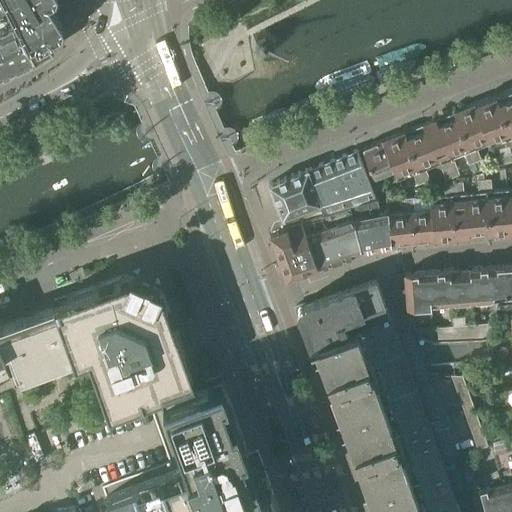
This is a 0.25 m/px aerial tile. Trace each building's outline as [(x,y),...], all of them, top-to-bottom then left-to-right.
[(0,0),(0,16),(10,11),(35,59),(53,48),(48,41),(54,37),(53,35),(61,30),(63,25),(48,1),(50,0),(0,0)] [(10,11),(0,16),(0,46),(12,70),(13,69),(16,70),(23,67),(24,64),(25,63),(25,64),(35,59),(10,11)] [(275,51),(276,37),(264,29),(252,35),(251,49),(262,57),(275,51)] [(0,75),(2,74),(3,75),(11,71),(11,70),(12,70),(0,46),(0,75)] [(204,84),(194,63),(191,64),(162,77),(129,92),(132,98),(138,113),(204,84)] [(509,129),(511,127),(511,87),(496,94),(495,94),(509,129)] [(489,136),(509,129),(495,94),(494,95),(475,102),(489,136)] [(491,142),(489,136),(475,102),(455,110),(453,110),(474,161),(480,159),(476,148),(491,142)] [(477,168),(474,161),(453,110),(453,111),(434,118),(450,159),(464,153),(471,171),(477,168)] [(451,161),(450,159),(434,118),(423,123),(439,163),(445,179),(459,174),(453,160),(451,161)] [(425,168),(439,163),(423,123),(404,130),(403,131),(423,181),(429,179),(425,168)] [(417,184),(423,181),(403,131),(402,131),(382,139),(393,168),(398,179),(412,173),(417,184)] [(380,173),(393,168),(382,139),(362,147),(373,176),(374,176),(378,187),(385,184),(380,173)] [(323,212),(346,206),(364,201),(376,198),(376,195),(374,195),(357,149),(307,169),(319,201),(323,212)] [(497,157),(498,164),(511,160),(511,155),(511,153),(497,157)] [(319,201),(307,169),(306,168),(269,183),(268,184),(281,216),(319,201)] [(489,233),(510,231),(506,189),(491,190),(490,178),(484,179),(489,233)] [(487,233),(489,233),(484,179),(479,179),(477,180),(478,191),(463,193),(467,235),(487,233)] [(432,239),(458,236),(453,182),(443,183),(444,194),(428,196),(429,208),(432,239)] [(458,236),(467,235),(463,193),(462,182),(453,182),(458,236)] [(411,241),(412,241),(408,197),(401,198),(402,211),(383,212),(391,243),(411,241)] [(413,241),(432,239),(429,208),(416,209),(415,197),(408,197),(412,241),(413,241)] [(389,243),(391,243),(383,212),(377,213),(376,198),(364,201),(376,246),(389,243)] [(361,249),(376,246),(364,201),(346,206),(359,249),(361,249)] [(306,268),(359,249),(346,206),(323,212),(290,222),(306,268)] [(306,268),(290,222),(289,222),(285,223),(285,224),(271,229),(271,231),(269,231),(285,276),(306,268)] [(511,263),(486,266),(404,272),(407,307),(492,300),(493,316),(495,316),(501,338),(502,347),(503,361),(507,361),(511,380),(511,263)] [(186,466),(105,496),(110,511),(279,511),(268,481),(269,477),(268,474),(266,474),(264,471),(261,469),(260,465),(256,463),(255,459),(252,457),(250,453),(247,451),(220,376),(195,385),(194,382),(191,372),(171,318),(175,316),(171,306),(166,304),(162,292),(160,291),(158,286),(155,284),(153,280),(140,274),(135,275),(132,274),(127,275),(125,274),(113,279),(108,276),(98,280),(99,284),(53,300),(54,305),(73,357),(74,359),(88,354),(105,403),(90,408),(93,415),(159,391),(160,395),(186,466)] [(315,341),(382,317),(389,315),(375,276),(296,305),(309,343),(315,341)] [(20,376),(73,357),(54,305),(33,313),(34,315),(24,318),(23,316),(0,324),(0,351),(10,347),(20,376)] [(315,341),(326,371),(399,344),(391,323),(390,323),(384,323),(382,317),(315,341)] [(437,327),(437,337),(490,333),(489,322),(437,327)] [(330,385),(331,385),(404,358),(399,344),(326,371),(326,372),(325,372),(329,383),(330,385)] [(331,385),(343,419),(416,391),(412,379),(404,358),(331,385)] [(450,374),(451,375),(477,449),(487,445),(461,375),(453,374),(450,374)] [(343,419),(353,446),(426,418),(416,391),(343,419)] [(357,459),(431,432),(426,418),(353,446),(352,446),(356,458),(357,459)] [(357,459),(368,490),(442,462),(431,432),(357,459)] [(368,490),(376,511),(398,511),(452,492),(442,462),(368,490)] [(511,511),(511,482),(500,485),(507,511),(511,511)] [(476,511),(507,511),(500,485),(481,490),(470,493),(476,511)] [(441,511),(457,506),(452,492),(398,511),(441,511)]
